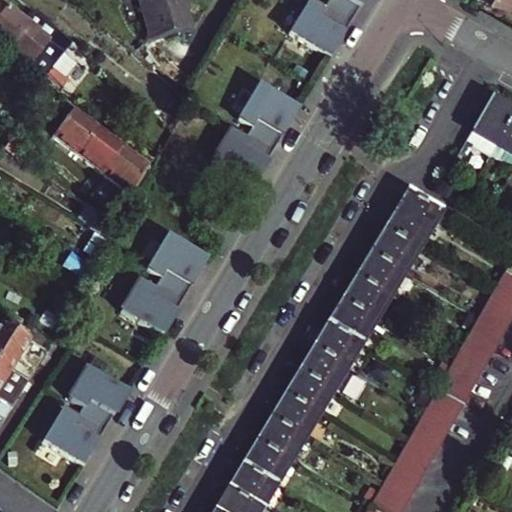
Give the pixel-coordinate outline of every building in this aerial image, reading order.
[(179,0),(135,0),(148,41),(188,28),(179,0)] [(289,36),(330,61),(339,46),(367,0),(326,0),(330,2),(322,14),(308,5),(289,36)] [(0,44),(46,79),(64,54),(53,46),(61,36),(39,17),(36,22),(30,18),(25,25),(0,6),(0,44)] [(211,164),(253,189),(262,174),(297,115),(256,91),(237,121),(252,130),(245,142),(230,133),(211,164)] [(463,147),(486,161),(511,117),(511,113),(490,101),(463,147)] [(74,111),(53,137),(78,156),(98,129),(74,111)] [(511,176),(511,174),(511,117),(486,161),(511,176)] [(98,129),(78,156),(103,175),(123,148),(98,129)] [(130,196),(148,166),(123,148),(103,175),(130,196)] [(406,195),(384,231),(415,250),(438,214),(406,195)] [(369,255),(401,274),(415,250),(384,231),(369,255)] [(120,314),(161,339),(170,324),(206,266),(165,241),(146,272),(160,280),(153,292),(139,283),(120,314)] [(369,255),(355,279),(387,298),(401,274),(369,255)] [(511,279),(503,274),(495,288),(511,297),(511,279)] [(341,302),(373,322),(387,298),(355,279),(341,302)] [(491,296),(488,301),(507,312),(511,302),(511,297),(495,288),(491,296)] [(488,301),(481,314),(500,324),(507,312),(488,301)] [(341,302),(327,326),(358,345),(373,322),(341,302)] [(478,320),(473,329),(492,339),(500,324),(481,314),(478,320)] [(1,325),(0,325),(0,364),(10,371),(11,369),(24,349),(41,359),(46,351),(32,341),(1,325)] [(358,345),(327,326),(313,349),(345,368),(358,345)] [(492,339),(473,329),(467,340),(485,351),(492,339)] [(464,344),(459,355),(478,365),(485,351),(467,340),(464,344)] [(313,349),(298,373),(330,392),(345,368),(313,349)] [(459,355),(452,367),(470,378),(478,365),(459,355)] [(10,371),(0,364),(0,399),(11,406),(28,379),(11,369),(10,371)] [(451,369),(445,380),(464,390),(470,378),(452,367),(451,369)] [(41,444),(82,469),(91,454),(127,396),(86,371),(67,402),(82,410),(74,422),(60,413),(41,444)] [(298,373),(284,396),(316,415),(330,392),(298,373)] [(438,392),(437,394),(456,404),(464,390),(445,380),(438,392)] [(437,394),(430,407),(448,418),(456,404),(437,394)] [(284,396),(270,420),(302,440),(316,415),(284,396)] [(0,422),(11,406),(0,399),(0,422)] [(448,418),(430,407),(425,416),(422,420),(441,431),(448,418)] [(270,420),(256,443),(288,462),(302,440),(270,420)] [(422,420),(415,435),(433,445),(441,431),(422,420)] [(511,444),(511,423),(509,422),(500,438),(511,445),(511,444)] [(411,441),(408,447),(427,457),(433,445),(415,435),(411,441)] [(242,467),(274,486),(288,462),(256,443),(242,467)] [(408,447),(401,460),(419,470),(427,457),(408,447)] [(419,470),(401,460),(398,465),(393,474),(412,484),(419,470)] [(242,467),(227,490),(259,510),(274,486),(242,467)] [(412,484),(393,474),(386,486),(405,496),(412,484)] [(405,496),(386,486),(385,489),(378,500),(397,511),(405,496)] [(214,511),(263,511),(259,510),(227,490),(214,511)] [(396,511),(397,511),(378,500),(372,511),(396,511)]
